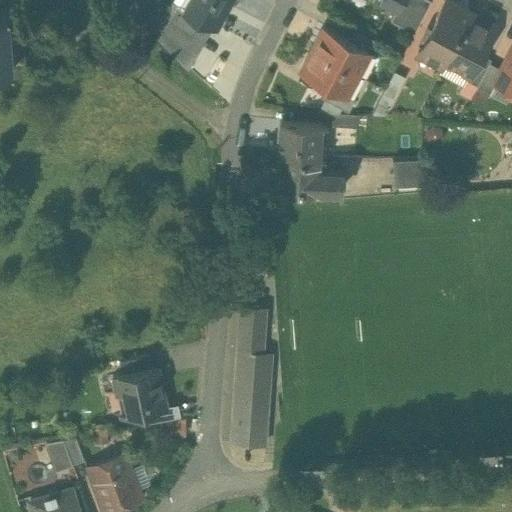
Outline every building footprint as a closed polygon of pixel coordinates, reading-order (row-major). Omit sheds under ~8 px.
[(167,0),(116,0),(186,64),(198,45),(158,23),(170,2),(167,0)] [(211,21),(177,2),(178,1),(175,0),(170,0),(170,2),(158,23),(198,45),(211,21)] [(178,0),(178,1),(177,2),(211,21),(216,24),(228,0),(178,0)] [(379,0),(396,9),(397,9),(402,0),(379,0)] [(430,0),(402,0),(397,9),(396,9),(391,19),(414,32),(430,0)] [(448,0),(444,0),(418,52),(442,65),(470,12),(469,7),(463,8),(448,0)] [(7,12),(0,12),(0,70),(12,69),(7,12)] [(470,12),(442,65),(443,65),(446,59),(469,71),(470,71),(480,52),(494,25),(470,12)] [(369,49),(324,25),(312,48),(357,72),(369,49)] [(511,47),(501,68),(496,77),(497,78),(511,85),(511,47)] [(357,72),(312,48),(300,71),(327,85),(345,94),(357,72)] [(480,52),(470,71),(469,71),(465,78),(477,84),(489,61),(491,58),(480,52)] [(477,84),(475,88),(488,95),(497,78),(496,77),(501,68),(489,61),(477,84)] [(394,70),(377,103),(388,107),(405,75),(394,70)] [(354,98),(345,94),(327,85),(321,95),(348,109),(354,98)] [(388,107),(377,103),(372,113),(385,114),(388,107)] [(357,112),(327,110),(326,123),(356,125),(357,112)] [(321,122),(280,119),(278,152),(319,155),(321,122)] [(319,155),(278,152),(276,185),(316,187),(318,166),(319,155)] [(422,157),(392,158),(393,185),(423,183),(422,157)] [(345,168),(318,166),(316,187),(341,187),(344,184),(345,168)] [(265,305),(241,304),(231,441),(264,443),(268,389),(259,389),(265,305)] [(148,353),(119,359),(122,371),(151,365),(148,353)] [(122,371),(113,373),(116,391),(122,390),(127,411),(165,403),(157,364),(151,365),(122,371)] [(169,432),(185,432),(186,417),(170,416),(169,432)] [(75,434),(62,436),(72,462),(84,458),(75,434)] [(124,450),(86,464),(104,511),(142,497),(124,450)] [(77,511),(70,486),(30,498),(34,511),(77,511)]
